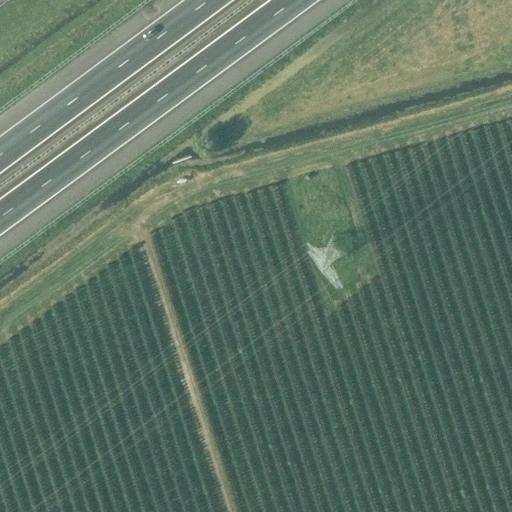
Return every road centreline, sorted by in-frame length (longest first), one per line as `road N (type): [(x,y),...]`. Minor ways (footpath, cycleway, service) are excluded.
road 1 (motorway): [(0,217),(292,0)]
road 2 (motorway): [(204,0),(0,151)]
